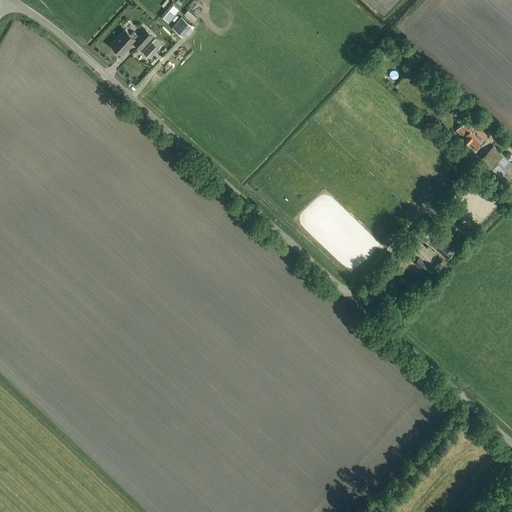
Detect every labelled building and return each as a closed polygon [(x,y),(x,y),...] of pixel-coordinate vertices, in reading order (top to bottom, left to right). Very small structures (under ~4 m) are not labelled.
[(173,5),(162,18),(168,22),(172,18),(178,10),(174,6),(173,5)] [(183,36),(193,25),(182,16),(172,27),(183,36)] [(130,34),(125,30),(110,45),(122,56),(133,43),(141,50),(153,36),(145,29),(138,37),(133,32),(130,34)] [(160,47),(154,41),(152,43),(151,42),(142,52),(150,59),(159,49),(158,49),(160,47)] [(456,130),(477,150),(489,137),(479,128),(487,120),(481,115),(475,121),(469,116),(456,130)] [(511,195),(511,177),(508,174),(511,170),(511,165),(493,146),(477,161),(511,195)] [(419,231),(423,236),(433,224),(429,220),(419,231)] [(413,250),(411,252),(426,266),(437,254),(428,246),(426,247),(419,240),(411,248),(413,250)] [(444,257),(451,250),(441,241),(434,249),(444,257)]
